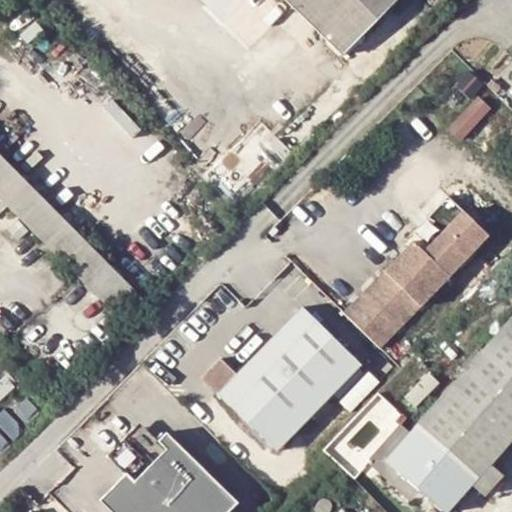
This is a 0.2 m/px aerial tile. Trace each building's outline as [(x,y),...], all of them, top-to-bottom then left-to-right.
[(301,0),(347,42),(376,11),(364,0),(301,0)] [(364,0),(376,11),(386,0),(364,0)] [(482,94),(450,126),(462,139),(495,106),(482,94)] [(0,185),(63,243),(83,222),(0,144),(0,185)] [(129,304),(149,281),(83,222),(63,243),(129,304)] [(414,230),(344,302),(378,336),(449,266),(414,230)] [(277,438),(360,348),(301,295),(219,382),(277,438)] [(420,477),(436,495),(511,419),(511,304),(403,413),(413,423),(390,447),(420,477)] [(390,447),(413,423),(403,413),(399,409),(364,444),(408,488),(420,477),(390,447)] [(222,511),(241,493),(168,424),(142,451),(150,458),(136,472),(129,466),(103,493),(122,511),(222,511)]
